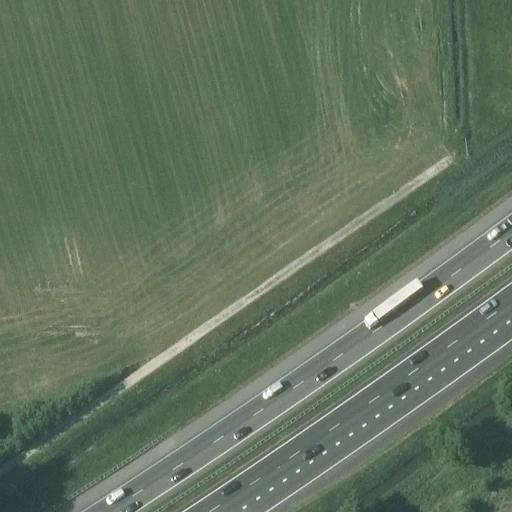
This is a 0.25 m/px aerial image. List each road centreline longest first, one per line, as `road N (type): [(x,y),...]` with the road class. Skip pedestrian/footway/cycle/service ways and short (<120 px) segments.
road 1 (track): [(0,470),(454,155)]
road 2 (motorway): [(511,233),(117,511)]
road 3 (motorway): [(200,511),(511,300)]
